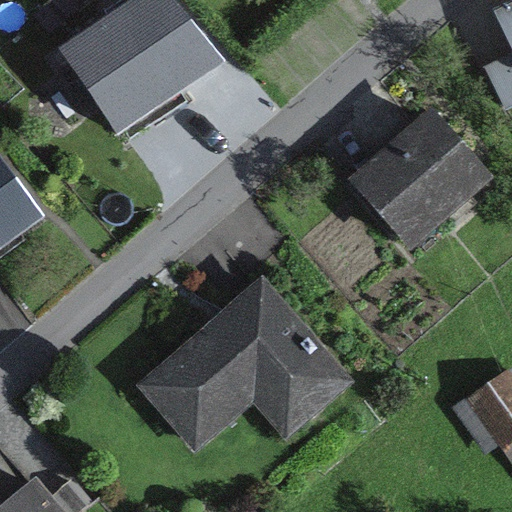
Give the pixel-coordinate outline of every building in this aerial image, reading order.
[(135,0),(129,0),(62,45),(119,129),(190,84),(135,0)] [(511,2),(495,11),(511,48),(511,54),(482,66),(507,109),(511,107),(511,2)] [(410,251),(495,177),(432,106),(349,177),(410,251)] [(0,250),(45,218),(0,157),(0,250)] [(263,275),(136,386),(196,452),(254,405),(287,441),(353,382),(263,275)] [(511,366),(453,407),(487,456),(502,447),(511,460),(511,366)] [(64,511),(36,477),(0,508),(0,511),(64,511)]
